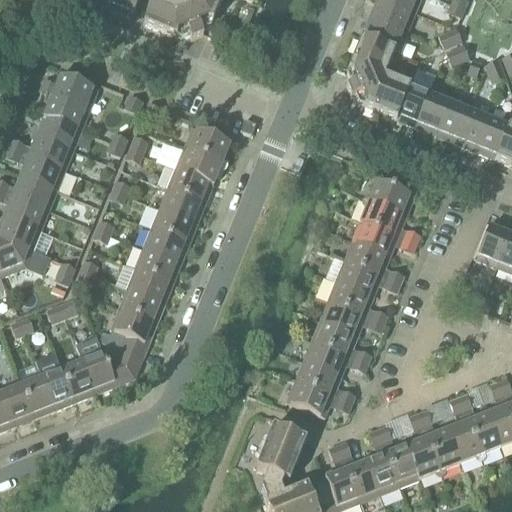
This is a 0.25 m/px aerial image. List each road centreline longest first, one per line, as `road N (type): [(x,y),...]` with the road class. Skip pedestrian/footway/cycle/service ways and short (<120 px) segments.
road 1 (residential): [(0,480),(166,408),(291,109)]
road 2 (residential): [(480,184),(291,109)]
road 3 (residential): [(432,320),(403,310),(378,378),(394,418)]
road 4 (residential): [(432,320),(480,184)]
road 5 (residential): [(394,418),(502,377),(511,356)]
